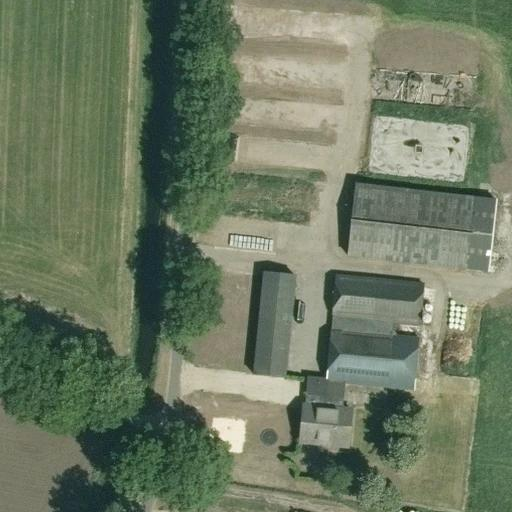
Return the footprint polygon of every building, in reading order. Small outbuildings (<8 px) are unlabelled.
[(221,197),(275,195),(274,177),(220,179),(221,197)] [(488,273),(496,203),(357,186),(348,256),(469,270),(488,273)] [(257,273),(248,377),(279,380),(289,276),(257,273)] [(338,276),(334,318),(395,324),(421,327),(425,285),(338,276)] [(393,336),(395,324),(334,318),(325,408),(343,409),(346,385),(414,391),(420,339),(393,336)] [(343,409),(325,408),(304,406),(300,443),(348,448),(352,410),(343,409)]
